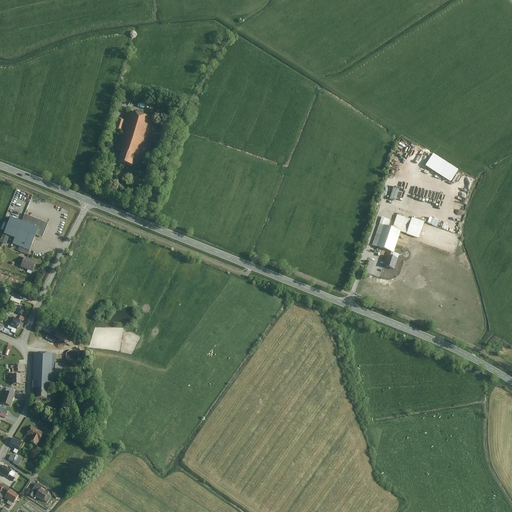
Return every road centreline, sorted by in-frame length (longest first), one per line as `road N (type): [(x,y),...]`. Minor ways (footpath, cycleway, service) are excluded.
road 1 (secondary): [(88,201),(438,342),(511,381)]
road 2 (track): [(152,227),(194,102),(233,32)]
road 3 (residential): [(88,201),(21,344)]
road 4 (track): [(327,297),(366,417)]
